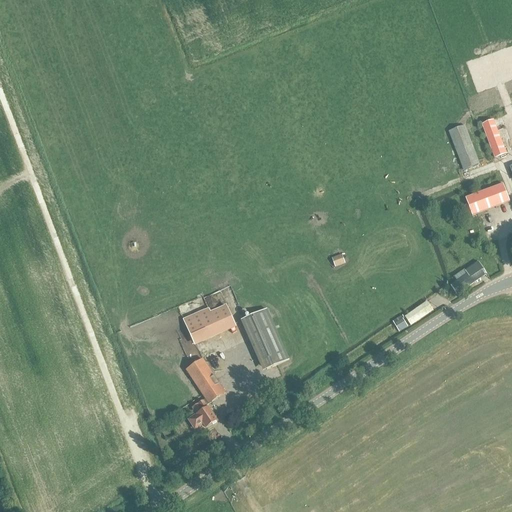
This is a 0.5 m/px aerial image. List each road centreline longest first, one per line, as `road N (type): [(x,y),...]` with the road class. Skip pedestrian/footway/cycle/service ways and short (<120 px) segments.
road 1 (track): [(161,506),(0,85)]
road 2 (tertiary): [(153,511),(461,306),(511,281)]
